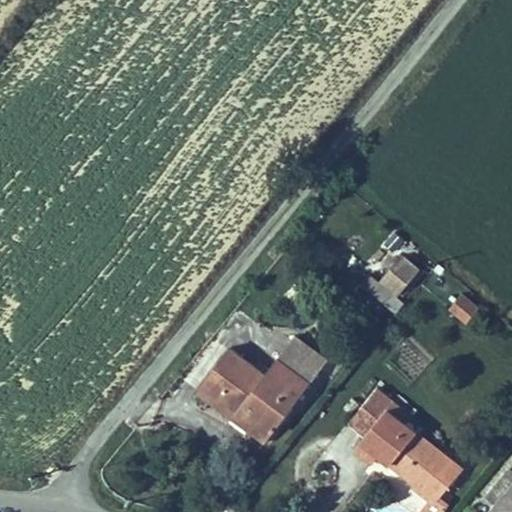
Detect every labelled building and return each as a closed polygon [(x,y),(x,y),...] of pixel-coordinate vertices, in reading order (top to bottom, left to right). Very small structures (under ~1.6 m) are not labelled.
[(403,234),(385,235),(387,252),(404,251),(403,234)] [(414,241),(394,265),(412,280),(431,255),(414,241)] [(475,280),(463,294),(473,302),(484,287),(475,280)] [(484,287),(473,302),(481,308),(492,294),(484,287)] [(466,326),(480,308),(462,294),(448,311),(466,326)] [(243,333),(219,368),(289,416),(325,364),(293,342),(281,359),(243,333)] [(289,416),(219,368),(212,378),(283,426),(289,416)] [(374,411),(387,421),(406,398),(424,412),(432,400),(401,377),(374,411)] [(397,439),(444,476),(467,447),(424,412),(406,398),(387,421),(373,438),(389,449),(397,439)] [(456,486),(480,456),(467,447),(444,476),(456,486)] [(455,511),(469,496),(456,486),(439,508),(444,511),(455,511)]
